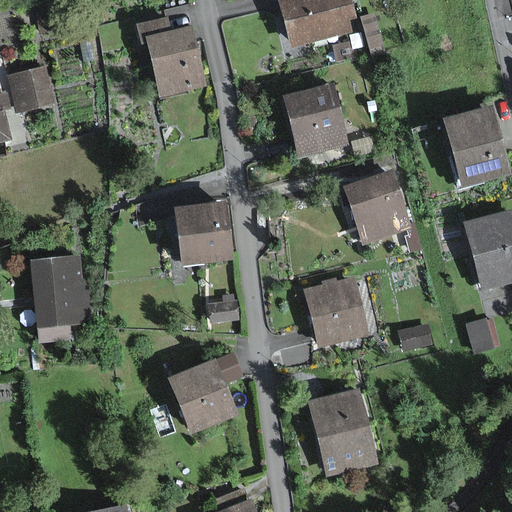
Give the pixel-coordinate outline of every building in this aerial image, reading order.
[(344,0),(298,0),(283,4),(294,50),(353,36),(344,0)] [(193,29),(148,40),(162,94),(207,82),(193,29)] [(32,61),(0,68),(0,88),(4,107),(41,99),(32,61)] [(334,88),(285,99),(298,157),(348,146),(334,88)] [(489,106),(439,117),(459,199),(510,186),(489,106)] [(391,162),(335,183),(360,252),(416,231),(391,162)] [(226,198),(176,205),(186,272),(234,266),(226,198)] [(511,241),(505,217),(447,232),(469,312),(511,300),(511,241)] [(85,267),(32,271),(37,335),(90,331),(85,267)] [(355,282),(313,291),(325,347),(367,338),(355,282)] [(214,370),(169,389),(190,440),(235,422),(214,370)] [(359,403),(313,414),(329,480),(375,468),(359,403)] [(256,511),(252,502),(229,511),(256,511)]
